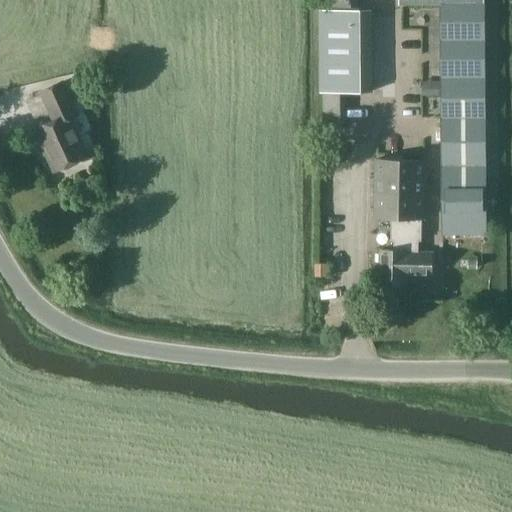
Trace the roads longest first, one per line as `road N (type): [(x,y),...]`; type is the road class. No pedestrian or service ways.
road 1 (unclassified): [(511,374),(154,357),(65,328),(16,285),(0,254)]
road 2 (unknown): [(352,366),(352,181),(389,90),(385,0)]
